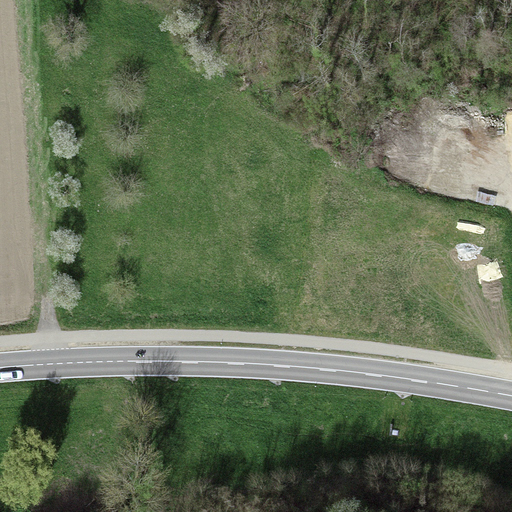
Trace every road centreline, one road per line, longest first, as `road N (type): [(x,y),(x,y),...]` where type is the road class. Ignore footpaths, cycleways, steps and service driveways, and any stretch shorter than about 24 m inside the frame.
road 1 (secondary): [(0,366),(213,360),(511,394)]
road 2 (track): [(51,331),(27,0)]
